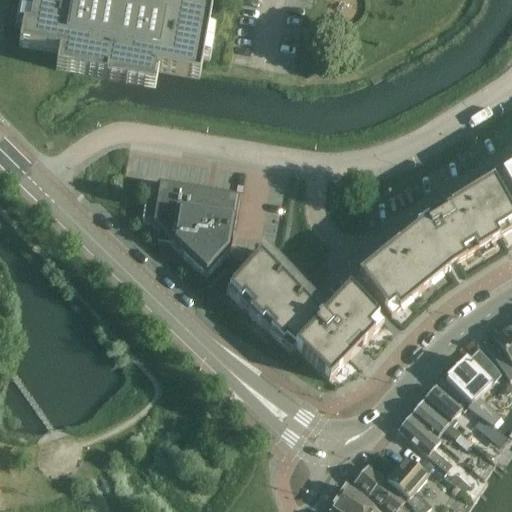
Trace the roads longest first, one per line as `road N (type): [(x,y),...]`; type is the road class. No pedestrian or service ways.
road 1 (residential): [(37,186),(115,130),(319,168),(382,161),(430,140),(511,81)]
road 2 (tertiary): [(338,444),(307,438),(174,323),(37,186)]
road 3 (tertiary): [(338,444),(371,434),(470,328),(511,301)]
